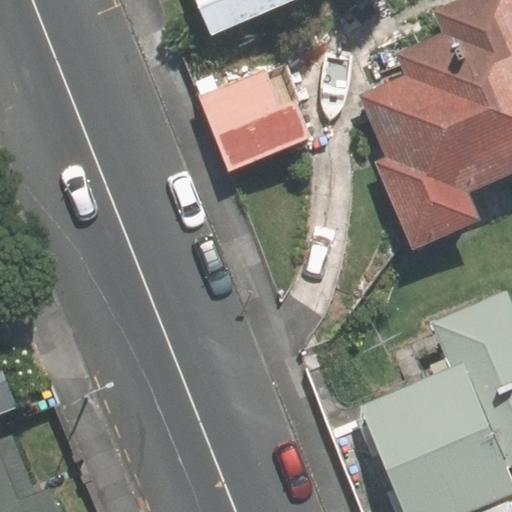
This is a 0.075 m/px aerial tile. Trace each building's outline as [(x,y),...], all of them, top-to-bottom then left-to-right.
[(206,0),(220,34),(305,0),(206,0)] [(389,157),(424,245),(494,217),(482,188),(511,176),(511,0),(459,0),(445,6),(455,29),(407,49),(417,72),(370,92),(395,154),(389,157)] [(209,90),(238,162),(318,131),(302,89),(284,96),(272,66),(209,90)] [(511,292),(443,321),(461,365),(368,404),(370,411),(359,415),(376,459),(387,453),(400,481),(389,485),(399,511),(466,511),(511,493),(511,292)] [(5,362),(0,349),(0,422),(36,408),(17,357),(5,362)] [(0,511),(78,511),(69,489),(47,497),(23,437),(0,446),(0,511)]
